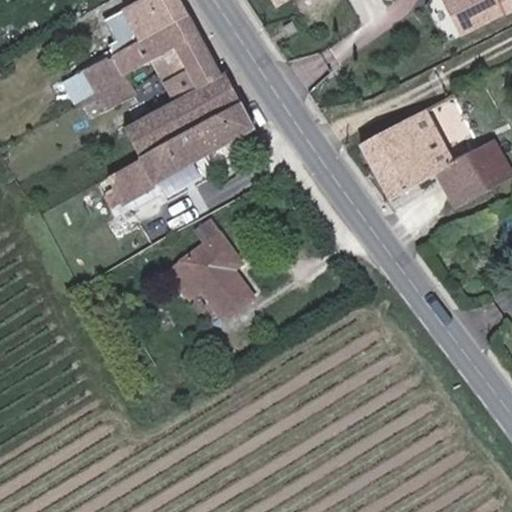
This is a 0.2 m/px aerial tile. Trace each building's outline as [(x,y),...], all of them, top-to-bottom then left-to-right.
[(154,40),(199,16),(190,0),(152,0),(136,8),(154,40)] [(266,0),(272,9),(287,0),(266,0)] [(511,0),(438,0),(452,36),(511,12),(511,0)] [(296,23),(292,15),(282,20),(286,28),(296,23)] [(154,40),(97,69),(111,95),(119,109),(149,95),(138,74),(162,60),(186,103),(234,79),(199,16),(154,40)] [(237,75),(234,79),(186,103),(141,125),(158,156),(253,104),(237,75)] [(265,132),(253,104),(158,156),(151,160),(165,186),(265,132)] [(417,112),(359,144),(390,200),(441,172),(459,204),(510,175),(490,139),(446,163),(417,112)] [(99,218),(165,186),(151,160),(87,194),(99,218)] [(233,235),(194,261),(212,288),(235,323),(265,303),(246,274),(255,268),(233,235)] [(212,288),(194,261),(182,269),(200,296),(212,288)]
